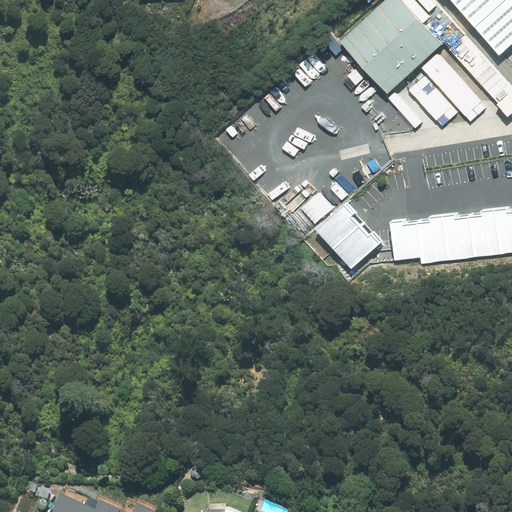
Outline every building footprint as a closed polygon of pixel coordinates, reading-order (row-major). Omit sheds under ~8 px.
[(445,44),(404,0),(380,0),(331,46),(383,102),(445,44)] [(511,0),(457,0),(502,47),(511,37),(511,0)] [(461,38),(449,48),(475,76),(487,66),(461,38)] [(499,86),(483,71),(477,78),(493,93),(499,86)] [(455,147),(439,148),(440,157),(456,156),(455,147)] [(461,157),(442,160),(444,169),(463,166),(461,157)] [(315,231),(351,270),(380,243),(371,234),(368,237),(350,218),(354,214),(345,204),(315,231)] [(404,222),(389,224),(394,260),(420,256),(421,265),(511,253),(511,212),(506,214),(506,209),(481,212),(482,216),(455,219),(455,215),(428,218),(429,222),(405,225),(404,222)] [(67,496),(60,511),(158,511),(159,511),(142,504),(138,511),(129,511),(106,502),(102,511),(67,496)]
